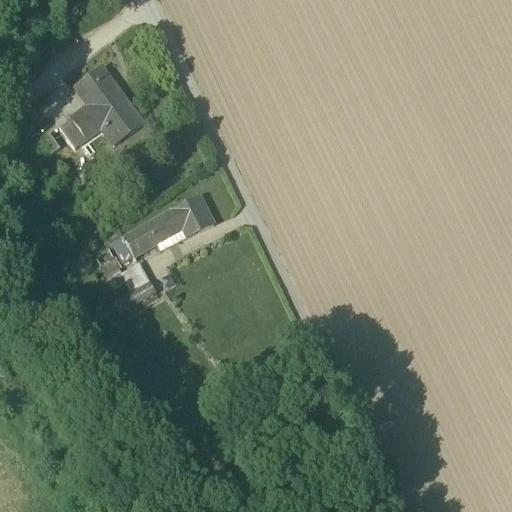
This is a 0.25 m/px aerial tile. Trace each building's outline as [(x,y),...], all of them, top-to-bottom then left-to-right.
[(73,129),(85,145),(101,134),(113,150),(143,128),(101,71),(73,92),(91,116),(75,128),(75,127),(74,128),(73,129)] [(22,116),(41,145),(49,140),(35,120),(39,118),(32,109),(22,116)] [(41,145),(56,167),(80,149),(85,145),(73,129),(74,128),(70,124),(49,140),(41,145)] [(92,165),(113,150),(101,134),(85,145),(80,149),(92,165)] [(132,263),(155,250),(159,256),(213,230),(198,202),(172,215),(121,244),(132,263)] [(111,250),(122,269),(132,263),(121,244),(111,250)] [(95,262),(114,295),(125,288),(120,279),(107,255),(95,262)] [(125,288),(131,299),(149,288),(138,269),(120,279),(125,288)] [(112,309),(118,318),(154,297),(149,288),(131,299),(112,309)]
